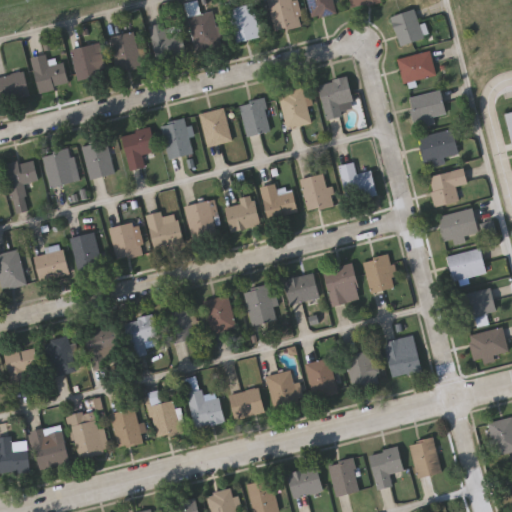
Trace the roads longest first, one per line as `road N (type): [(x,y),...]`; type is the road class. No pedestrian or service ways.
road 1 (tertiary): [(0,511),(511,384)]
road 2 (residential): [(487,511),(363,51)]
road 3 (residential): [(0,324),(411,217)]
road 4 (residential): [(363,51),(0,136)]
